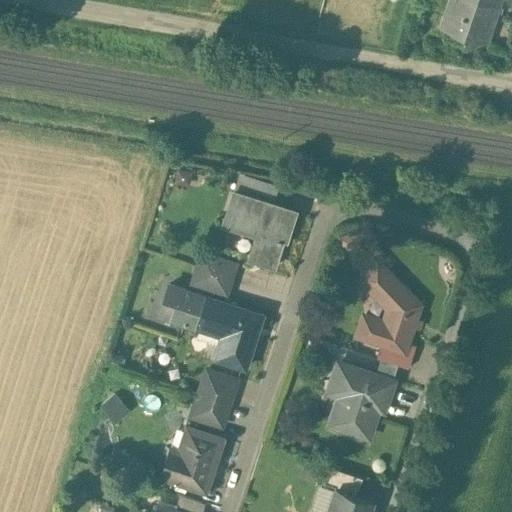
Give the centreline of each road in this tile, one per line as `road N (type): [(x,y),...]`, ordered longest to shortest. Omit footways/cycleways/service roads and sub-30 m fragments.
road 1 (residential): [(388,511),(473,253),(457,232),(344,199),(326,217),(230,511)]
road 2 (unclassified): [(511,76),(63,0)]
